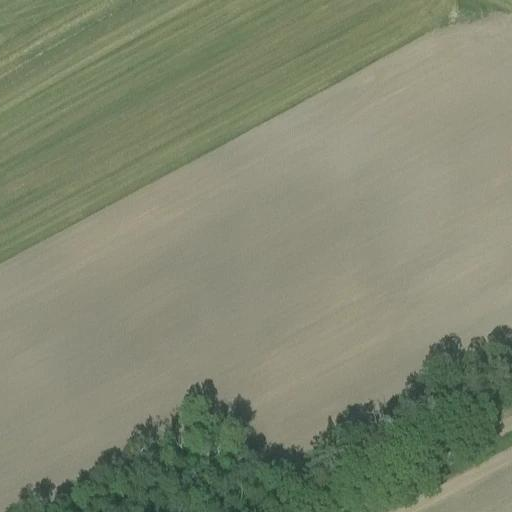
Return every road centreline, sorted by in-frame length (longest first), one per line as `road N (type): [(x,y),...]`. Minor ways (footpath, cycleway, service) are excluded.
road 1 (track): [(511,425),(348,511)]
road 2 (track): [(511,441),(381,511)]
